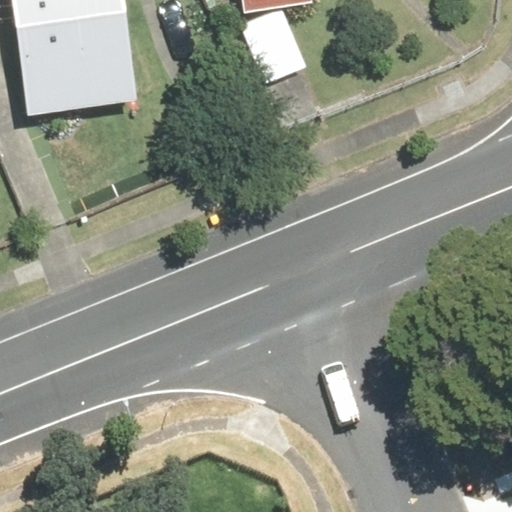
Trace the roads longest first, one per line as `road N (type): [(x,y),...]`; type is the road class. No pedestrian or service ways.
road 1 (tertiary): [(0,392),(341,256)]
road 2 (residential): [(437,511),(341,256)]
road 3 (tertiary): [(341,256),(511,188)]
